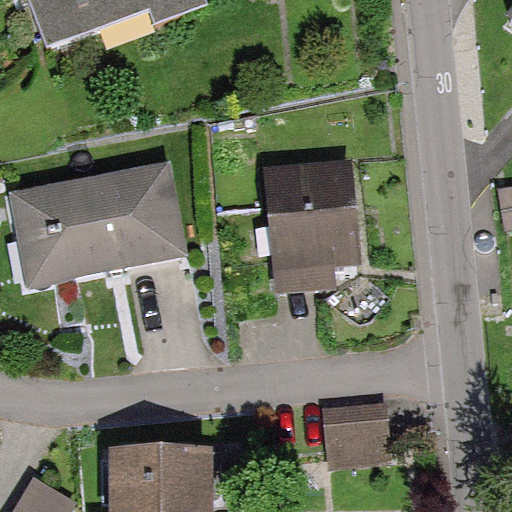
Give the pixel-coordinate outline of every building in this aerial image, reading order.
[(20,0),(46,67),(208,8),(204,0),(20,0)] [(511,7),(491,32),(511,50),(511,7)] [(352,283),(341,174),(256,182),(267,291),(352,283)] [(156,176),(2,202),(18,299),(172,274),(156,176)] [(383,418),(320,422),(324,483),(388,478),(383,418)] [(215,511),(214,454),(109,456),(110,511),(215,511)] [(38,475),(20,511),(74,511),(82,497),(38,475)]
